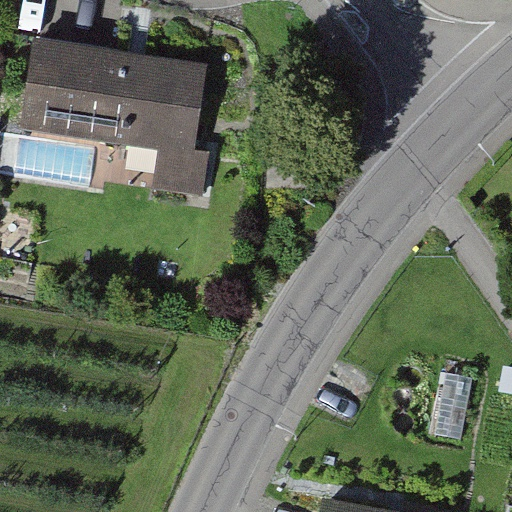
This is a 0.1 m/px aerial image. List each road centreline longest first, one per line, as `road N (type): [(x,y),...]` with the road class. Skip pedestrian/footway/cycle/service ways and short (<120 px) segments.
road 1 (tertiary): [(209,511),(287,351),(347,256),(474,110)]
road 2 (residential): [(474,110),(371,0)]
